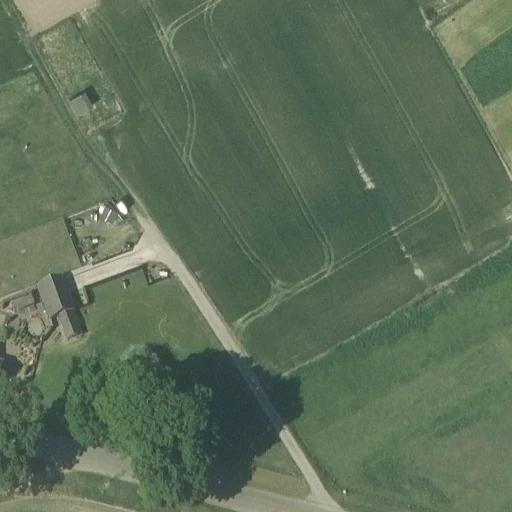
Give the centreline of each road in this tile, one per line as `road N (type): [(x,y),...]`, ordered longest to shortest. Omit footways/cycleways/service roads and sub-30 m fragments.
road 1 (track): [(325,511),(315,484),(188,284),(98,163),(3,0)]
road 2 (unclassified): [(292,511),(0,435)]
